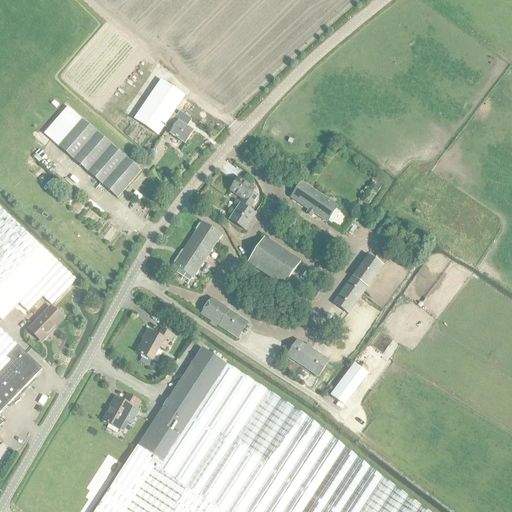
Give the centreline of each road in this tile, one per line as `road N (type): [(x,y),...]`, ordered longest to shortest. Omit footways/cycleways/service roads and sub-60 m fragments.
road 1 (tertiary): [(0,506),(180,202),(304,67),(383,0)]
road 2 (unknown): [(133,273),(229,337),(259,345),(275,338)]
